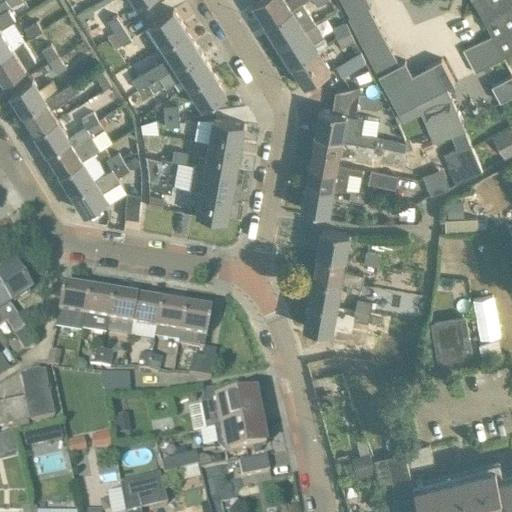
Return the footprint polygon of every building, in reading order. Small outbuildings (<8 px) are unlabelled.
[(0,29),(2,29),(0,27),(0,14),(24,0),(23,0),(1,0),(0,1),(0,29)] [(261,0),(254,5),(267,26),(303,4),(308,0),(261,0)] [(338,0),(344,10),(361,0),(338,0)] [(361,0),(344,10),(350,21),(372,8),(367,0),(361,0)] [(511,0),(472,0),(505,58),(508,57),(511,55),(511,0)] [(316,24),(308,12),(303,4),(267,26),(280,47),(315,25),(316,24)] [(350,21),(356,32),(379,20),(372,8),(350,21)] [(163,47),(187,32),(174,11),(149,26),(163,47)] [(117,16),(109,22),(116,34),(125,28),(117,16)] [(77,37),(67,17),(50,25),(61,46),(77,37)] [(31,38),(41,32),(43,31),(38,22),(25,29),(31,38)] [(352,35),(358,46),(380,34),(374,22),(352,35)] [(338,39),(348,34),(343,23),(333,28),(338,39)] [(293,67),(328,45),(324,39),(325,38),(316,24),(315,25),(280,47),(293,67)] [(132,39),(125,28),(116,34),(109,39),(116,50),(132,39)] [(0,57),(14,49),(2,29),(0,29),(0,57)] [(148,85),(200,52),(187,32),(163,47),(170,56),(132,81),(139,91),(148,84),(148,85)] [(342,49),(353,44),(348,34),(338,39),(342,49)] [(358,46),(364,57),(387,45),(380,34),(358,46)] [(446,65),(454,81),(502,55),(493,39),(446,65)] [(14,49),(0,57),(0,73),(6,83),(27,68),(26,67),(36,61),(24,42),(14,49)] [(42,49),(50,62),(58,56),(50,43),(42,49)] [(328,45),(293,67),(306,88),(333,71),(319,51),(328,45)] [(364,57),(370,69),(393,56),(387,45),(364,57)] [(189,87),(213,73),(200,52),(148,85),(154,94),(165,87),(167,89),(174,85),(179,93),(189,86),(189,87)] [(343,78),(367,63),(361,53),(337,68),(343,78)] [(58,56),(50,62),(53,67),(57,74),(66,68),(58,56)] [(370,69),(376,80),(399,67),(393,56),(370,69)] [(511,71),(505,58),(484,68),(493,85),(511,75),(511,71)] [(412,76),(424,98),(454,82),(442,60),(412,76)] [(396,114),(397,113),(424,98),(405,64),(377,79),(396,114)] [(105,91),(113,86),(104,72),(96,76),(105,91)] [(213,73),(189,87),(204,109),(227,95),(213,73)] [(24,114),(60,91),(54,81),(40,89),(34,79),(11,93),(24,114)] [(37,134),(59,120),(52,109),(69,99),(67,97),(80,90),(74,82),(60,91),(24,114),(37,134)] [(316,136),(374,147),(376,136),(361,134),(364,118),(355,117),(361,88),(336,93),(333,112),(320,110),(316,136)] [(416,104),(434,143),(452,135),(465,129),(466,129),(448,88),(416,104)] [(164,118),(179,117),(179,106),(164,106),(164,118)] [(82,122),(86,129),(99,121),(94,113),(85,118),(81,120),(82,121),(82,122)] [(165,128),(180,127),(179,117),(164,118),(165,128)] [(210,144),(240,149),(244,124),(214,119),(210,144)] [(71,139),(65,130),(59,120),(37,134),(49,153),(71,139)] [(83,160),(94,154),(101,150),(93,138),(105,131),(99,121),(86,129),(71,139),(49,153),(62,174),(83,160)] [(511,126),(493,137),(505,159),(511,154),(511,126)] [(452,135),(458,148),(443,155),(455,184),(482,170),(470,142),(465,129),(452,135)] [(372,162),(402,167),(405,152),(374,147),(316,136),(312,160),(339,165),(341,157),(372,162)] [(240,149),(210,144),(206,167),(236,173),(240,149)] [(101,150),(94,154),(97,162),(108,155),(104,148),(101,150)] [(187,164),(188,154),(174,152),(172,161),(187,164)] [(106,162),(111,170),(124,162),(118,154),(106,162)] [(134,156),(125,162),(129,169),(138,163),(134,156)] [(163,160),(147,157),(149,180),(158,182),(163,160)] [(96,180),(83,160),(62,174),(74,194),(96,180)] [(339,165),(312,160),(307,185),(335,190),(335,189),(347,191),(350,173),(363,176),(364,169),(339,165)] [(111,170),(96,180),(74,194),(87,214),(108,200),(103,191),(118,181),(117,179),(129,172),(124,162),(111,170)] [(232,196),(236,173),(206,167),(194,165),(189,189),(202,191),(232,196)] [(426,175),(433,193),(452,187),(445,168),(426,175)] [(397,190),(399,176),(372,171),(369,185),(397,190)] [(330,215),(335,190),(307,185),(303,210),(330,215)] [(232,196),(202,191),(199,204),(197,216),(227,221),(232,196)] [(364,205),(366,194),(352,192),(350,203),(364,205)] [(139,220),(142,195),(128,194),(125,219),(139,220)] [(162,209),(164,200),(150,197),(149,207),(162,209)] [(447,202),(448,219),(464,218),(463,201),(447,202)] [(319,254),(347,259),(351,235),(324,229),(319,254)] [(380,267),(382,256),(367,253),(365,264),(380,267)] [(345,271),(347,259),(319,254),(315,278),(362,286),(365,274),(345,271)] [(0,277),(0,291),(11,309),(32,296),(15,268),(0,277)] [(362,287),(362,286),(315,278),(310,302),(338,307),(342,283),(362,287)] [(83,329),(87,291),(63,287),(56,327),(82,332),(81,329),(83,329)] [(26,355),(36,349),(25,332),(18,320),(11,309),(0,291),(0,328),(7,324),(26,355)] [(106,333),(111,295),(87,291),(83,329),(106,333)] [(132,327),(137,300),(111,295),(106,333),(107,333),(108,323),(132,327)] [(155,331),(159,303),(137,300),(132,327),(155,331)] [(356,311),(371,313),(372,303),(358,300),(356,311)] [(335,324),(338,307),(310,302),(305,328),(338,334),(340,325),(335,324)] [(178,343),(183,308),(159,303),(155,331),(156,332),(155,339),(178,343)] [(183,308),(178,343),(179,343),(179,346),(204,350),(211,312),(183,308)] [(368,324),(371,313),(356,311),(354,322),(368,324)] [(36,326),(29,313),(18,320),(25,332),(36,326)] [(472,362),(465,318),(431,323),(437,367),(472,362)] [(205,378),(209,351),(204,350),(203,358),(193,357),(190,375),(205,378)] [(101,367),(103,353),(93,351),(91,365),(101,367)] [(209,351),(205,378),(211,379),(216,352),(209,351)] [(65,369),(67,354),(51,352),(49,366),(65,369)] [(103,353),(101,367),(111,368),(113,354),(103,353)] [(148,371),(151,357),(142,356),(139,369),(148,371)] [(151,357),(148,371),(159,373),(162,359),(151,357)] [(88,365),(84,360),(77,359),(75,370),(87,372),(88,365)] [(39,374),(39,371),(25,374),(26,377),(20,378),(24,399),(0,403),(0,427),(12,426),(13,430),(30,427),(29,423),(54,418),(44,373),(39,374)] [(105,391),(130,388),(129,375),(101,374),(103,391),(105,391)] [(130,388),(105,391),(106,401),(131,398),(130,388)] [(214,429),(260,421),(254,394),(215,400),(214,390),(202,393),(203,399),(200,403),(204,426),(205,431),(214,429)] [(214,429),(205,431),(207,446),(222,443),(224,456),(265,448),(260,421),(214,429)] [(63,440),(60,427),(48,429),(51,443),(63,440)] [(110,433),(93,437),(95,449),(112,446),(110,433)] [(0,448),(2,457),(17,454),(13,434),(0,437),(0,448)] [(67,442),(70,455),(86,451),(84,439),(67,442)] [(411,472),(435,466),(430,446),(406,452),(411,472)] [(405,452),(386,457),(392,481),(397,496),(407,493),(416,490),(415,487),(411,472),(405,453),(405,452)] [(166,477),(200,469),(196,453),(161,461),(166,477)] [(369,453),(360,455),(352,457),(357,478),(375,474),(369,453)] [(239,461),(242,476),(270,471),(267,456),(239,461)] [(420,508),(421,511),(511,511),(511,473),(499,477),(497,465),(415,487),(416,490),(420,508)] [(142,511),(142,510),(167,505),(160,475),(120,484),(125,511),(142,511)]
